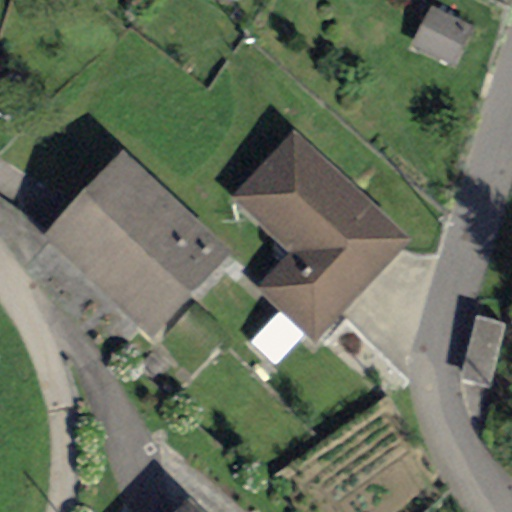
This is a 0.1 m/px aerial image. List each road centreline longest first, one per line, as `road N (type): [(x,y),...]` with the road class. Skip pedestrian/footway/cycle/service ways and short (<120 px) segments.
road 1 (residential): [(511,88),(441,331),(433,389),(448,441),(503,511)]
road 2 (residential): [(0,270),(52,400),(60,445),(56,511)]
